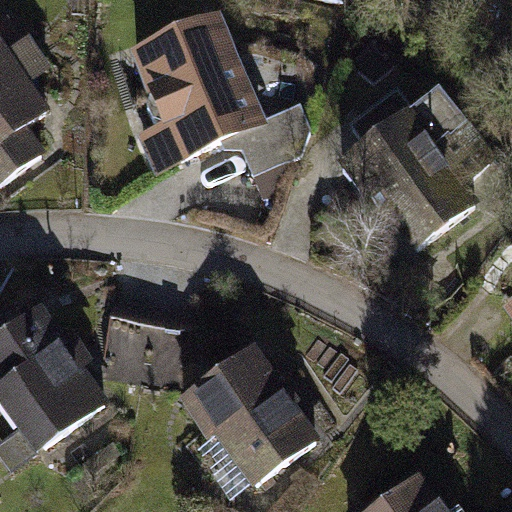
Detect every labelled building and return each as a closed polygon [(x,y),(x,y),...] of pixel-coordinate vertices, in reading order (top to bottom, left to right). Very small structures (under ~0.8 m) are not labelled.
[(218,24),(128,61),(157,130),(137,138),(153,178),(237,143),(264,132),(218,24)] [(0,42),(0,155),(31,133),(53,117),(33,88),(54,73),(32,43),(11,58),(0,42)] [(264,132),(237,143),(253,181),(317,154),(301,116),(264,132)] [(409,124),(345,170),(411,261),(475,215),(460,194),(491,172),(465,136),(434,158),(409,124)] [(31,133),(0,155),(0,189),(47,156),(31,133)] [(113,375),(189,384),(196,322),(120,313),(113,375)] [(23,319),(0,333),(0,471),(12,490),(97,436),(23,319)] [(228,363),(147,416),(209,511),(255,511),(304,480),(228,363)] [(405,511),(393,496),(371,511),(405,511)]
